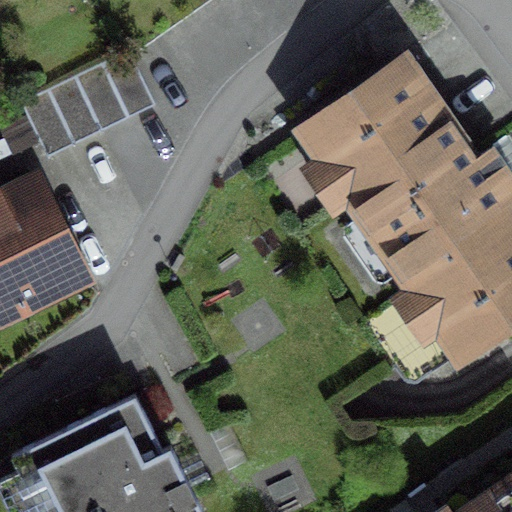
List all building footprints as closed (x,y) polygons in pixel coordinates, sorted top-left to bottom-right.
[(511,328),(511,182),(411,31),(271,124),(439,376),(511,328)] [(128,48),(73,76),(99,131),(155,102),(128,48)] [(46,156),(99,131),(73,76),(20,100),(46,156)] [(0,309),(83,271),(41,181),(0,200),(0,309)] [(194,511),(142,388),(20,439),(50,511),(194,511)] [(511,511),(511,455),(430,511),(511,511)]
